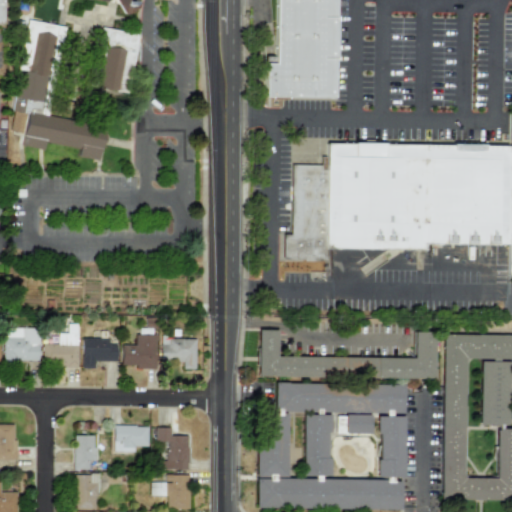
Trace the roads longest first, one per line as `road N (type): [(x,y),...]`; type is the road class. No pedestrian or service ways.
road 1 (tertiary): [(225,511),(224,0)]
road 2 (residential): [(0,404),(226,407)]
